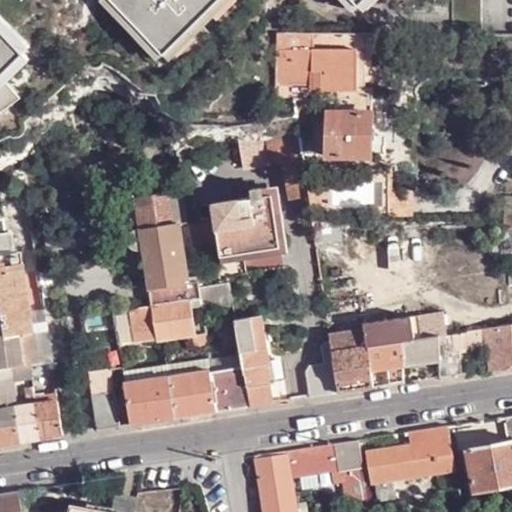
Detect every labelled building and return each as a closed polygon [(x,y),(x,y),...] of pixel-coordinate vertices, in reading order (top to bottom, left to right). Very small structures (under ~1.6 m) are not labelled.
[(103,0),(101,3),(162,62),(167,56),(174,62),(235,0),(103,0)] [(345,0),(355,10),(360,5),(366,11),(376,0),(345,0)] [(452,0),(453,33),(482,33),(482,0),(452,0)] [(0,90),(8,83),(32,59),(25,53),(31,47),(0,15),(0,90)] [(313,47),(313,33),(277,32),(274,95),(293,95),(328,93),(328,86),(364,86),(364,48),(313,47)] [(0,122),(24,98),(8,83),(0,90),(0,122)] [(372,87),(364,86),(328,86),(328,93),(328,96),(328,110),(371,111),(372,87)] [(328,96),(328,93),(293,95),(295,113),(296,112),(295,96),(328,96)] [(296,112),(295,113),(297,119),(327,119),(328,110),(328,96),(295,96),(296,112)] [(328,110),(327,119),(327,152),(369,153),(371,111),(328,110)] [(295,113),(273,116),(273,118),(239,123),(240,133),(242,141),(247,168),(286,162),(286,160),(303,157),(297,119),(295,113)] [(286,160),(286,162),(292,197),(309,194),(308,188),(303,157),(286,160)] [(189,220),(183,186),(129,195),(132,227),(130,229),(128,233),(127,238),(128,242),(130,244),(135,247),(139,247),(143,246),(152,303),(190,297),(199,296),(199,286),(196,274),(187,276),(178,221),(189,220)] [(308,188),(309,194),(311,208),(323,207),(320,186),(308,188)] [(388,189),(389,220),(414,220),(414,190),(393,189),(388,189)] [(213,203),(215,221),(221,257),(222,262),(225,261),(224,256),(244,253),(281,247),(273,194),(213,203)] [(215,221),(189,225),(194,261),(221,257),(215,221)] [(10,234),(0,234),(0,254),(13,253),(10,234)] [(0,301),(1,305),(29,300),(24,269),(22,251),(13,253),(0,254),(0,301)] [(244,258),(244,253),(224,256),(225,261),(222,262),(225,277),(228,276),(247,273),(244,258)] [(199,286),(199,296),(201,304),(202,312),(233,306),(228,281),(225,282),(199,286)] [(190,297),(152,303),(158,338),(163,337),(195,332),(191,305),(201,304),(199,296),(190,297)] [(29,300),(1,305),(5,335),(35,331),(48,328),(47,321),(32,323),(29,300)] [(158,338),(152,303),(128,306),(134,342),(158,338)] [(250,317),(236,319),(243,366),(249,405),(262,404),(275,402),(269,362),(271,362),(266,331),(263,311),(249,313),(250,317)] [(369,347),(403,342),(438,336),(448,335),(443,312),(413,316),(413,321),(367,328),(367,338),(369,347)] [(440,360),(440,376),(461,373),(462,349),(489,345),(492,368),(511,365),(511,325),(448,335),(438,336),(440,360)] [(48,328),(35,331),(38,356),(39,360),(53,359),(51,354),(50,343),(48,328)] [(35,331),(5,335),(10,366),(30,362),(39,360),(38,356),(35,331)] [(205,331),(195,332),(163,337),(164,346),(207,339),(205,331)] [(0,366),(10,366),(5,335),(0,335),(0,366)] [(403,342),(404,365),(440,360),(438,336),(403,342)] [(357,389),(373,386),(371,370),(369,347),(367,338),(333,343),(334,352),(342,351),(344,359),(335,361),(341,391),(357,389)] [(324,363),(335,361),(334,352),(333,343),(332,342),(321,343),(324,363)] [(390,384),(406,382),(404,365),(403,342),(369,347),(371,370),(388,367),(390,384)] [(228,356),(210,360),(211,369),(212,371),(229,367),(243,366),(241,354),(228,356)] [(210,360),(209,358),(167,364),(169,375),(211,369),(210,360)] [(309,396),(341,391),(335,361),(324,363),(309,366),(305,372),(309,396)] [(30,362),(10,366),(12,379),(32,377),(30,362)] [(169,375),(167,364),(124,371),(126,381),(135,380),(169,375)] [(12,379),(10,366),(0,366),(0,442),(4,442),(20,440),(15,406),(12,379)] [(212,371),(218,410),(233,408),(249,405),(243,366),(229,367),(212,371)] [(109,369),(89,372),(93,394),(113,390),(109,369)] [(169,375),(175,416),(195,413),(218,410),(212,371),(211,369),(169,375)] [(126,381),(132,423),(154,420),(175,416),(169,375),(135,380),(126,381)] [(32,377),(12,379),(15,406),(28,404),(26,387),(34,386),(32,377)] [(44,384),(34,386),(35,396),(43,395),(57,393),(56,384),(45,386),(44,384)] [(15,406),(20,440),(43,436),(64,434),(57,393),(43,395),(35,396),(34,386),(26,387),(28,404),(15,406)] [(93,394),(97,429),(108,427),(118,425),(113,390),(93,394)] [(393,479),(456,469),(448,426),(410,432),(412,443),(368,451),(373,482),(376,482),(393,479)] [(363,466),(359,440),(335,443),(338,460),(339,470),(349,468),(363,466)] [(511,440),(510,441),(467,449),(475,491),(509,486),(511,485),(511,440)] [(293,467),(338,460),(335,443),(312,447),(290,450),(293,467)] [(293,467),(290,450),(257,456),(265,511),(299,511),(298,502),(293,467)] [(350,473),(351,478),(365,476),(363,466),(349,468),(350,473)] [(396,499),(393,479),(376,482),(380,501),(396,499)] [(0,494),(0,511),(23,511),(20,491),(0,494)] [(114,496),(110,511),(134,511),(137,500),(114,496)] [(358,511),(370,511),(368,496),(356,498),(358,511)] [(299,511),(309,511),(308,501),(298,502),(299,511)]
